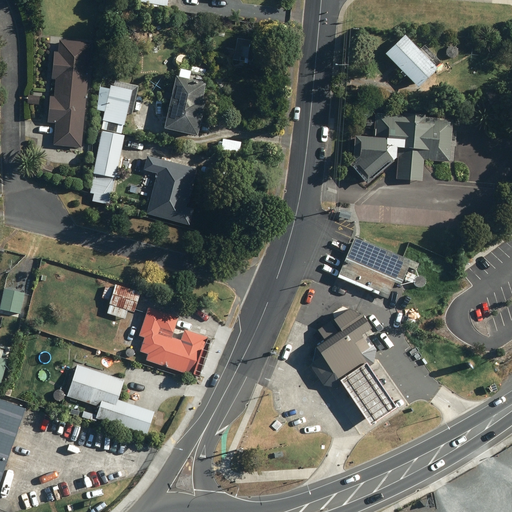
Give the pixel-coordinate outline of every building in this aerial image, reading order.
[(136,0),(139,0),(139,3),(148,5),(148,7),(158,9),(158,7),(167,8),(167,0),(136,0)] [(433,75),(436,72),(434,71),(441,64),(424,46),(417,53),(403,38),(384,57),(401,74),(399,76),(402,80),(404,78),(416,90),(423,84),(428,89),(437,80),(433,75)] [(232,61),(234,61),(239,61),(239,57),(252,58),(253,40),(236,39),(235,56),(232,55),(232,61)] [(79,145),(80,144),(84,96),(86,96),(88,73),(87,73),(86,73),(89,45),(61,42),(60,54),(55,54),(53,77),(58,77),(56,99),(51,98),(49,120),(59,121),(57,143),(79,145)] [(457,47),(446,46),(446,59),(456,59),(457,47)] [(197,80),(197,78),(193,77),(192,80),(186,78),(188,71),(178,68),(177,76),(174,75),(162,127),(195,135),(203,99),(200,98),(203,82),(197,80)] [(128,89),(129,85),(115,82),(114,86),(110,85),(109,89),(100,87),(96,105),(105,107),(102,120),(123,124),(131,90),(128,89)] [(425,117),(425,114),(403,112),(403,116),(376,114),(374,136),(353,135),(352,162),(348,165),(365,184),(371,178),(370,177),(393,157),(397,157),(396,179),(422,180),(423,159),(449,161),(452,119),(425,117)] [(90,193),(93,193),(92,201),(108,204),(113,177),(114,177),(122,135),(100,131),(92,173),(94,173),(90,193)] [(240,141),(221,139),(220,154),(239,156),(240,141)] [(143,169),(157,173),(146,213),(188,224),(192,209),(184,207),(195,168),(169,161),(169,159),(161,157),(160,159),(146,156),(143,169)] [(354,236),(336,277),(386,298),(393,281),(399,284),(407,266),(415,269),(418,263),(354,236)] [(408,271),(404,279),(411,282),(415,274),(408,271)] [(108,304),(109,304),(106,313),(124,318),(126,310),(133,312),(139,291),(114,284),(112,292),(104,290),(100,300),(109,302),(108,304)] [(31,300),(29,308),(36,310),(38,302),(31,300)] [(337,380),(364,363),(367,367),(372,364),(376,351),(363,333),(369,328),(358,314),(343,306),(333,313),(334,318),(331,320),(332,321),(317,330),(323,341),(313,348),(320,359),(309,366),(324,387),(336,388),(341,386),(337,380)] [(139,351),(148,354),(146,359),(191,375),(191,374),(197,375),(209,340),(206,339),(206,337),(204,336),(206,330),(193,326),(194,323),(189,322),(185,331),(183,330),(183,331),(179,330),(178,332),(172,330),(177,318),(148,308),(138,334),(144,336),(139,351)] [(128,338),(126,344),(137,348),(139,342),(128,338)] [(367,367),(364,363),(337,380),(341,386),(367,426),(394,409),(367,367)] [(91,413),(89,419),(95,421),(96,418),(147,434),(155,408),(118,396),(124,379),(77,364),(66,396),(99,406),(97,415),(91,413)] [(65,391),(55,389),(52,400),(62,403),(65,391)] [(0,470),(22,408),(0,400),(0,470)]
